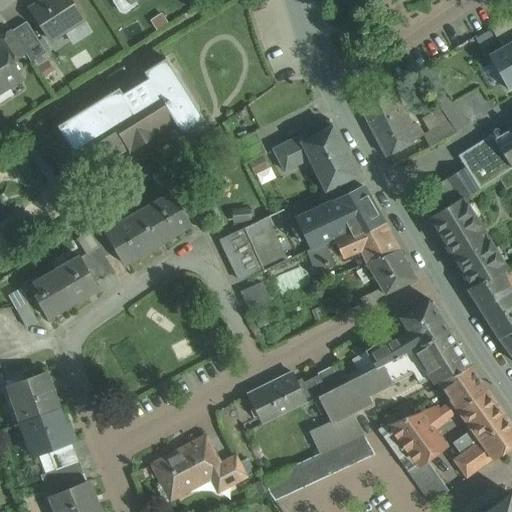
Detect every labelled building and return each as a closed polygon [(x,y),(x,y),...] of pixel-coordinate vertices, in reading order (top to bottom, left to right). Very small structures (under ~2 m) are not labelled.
[(69,0),(44,0),(30,9),(50,41),(82,20),(69,0)] [(46,52),(26,22),(11,31),(25,53),(31,62),(46,52)] [(11,31),(0,38),(0,48),(9,63),(25,53),(11,31)] [(511,36),(482,53),(503,91),(511,85),(511,36)] [(0,89),(18,78),(9,63),(0,48),(0,89)] [(166,59),(145,72),(154,87),(49,148),(62,172),(92,154),(95,160),(125,143),(128,149),(174,121),(182,133),(203,120),(166,59)] [(372,129),(405,112),(391,85),(358,102),(372,129)] [(476,88),(439,109),(448,121),(456,133),(493,112),(476,88)] [(405,112),(372,129),(386,157),(406,146),(417,139),(409,124),(411,123),(405,112)] [(448,121),(422,135),(430,147),(456,133),(448,121)] [(332,126),(306,139),(303,134),(273,149),(284,171),(309,159),(325,191),(357,176),(332,126)] [(511,128),(494,139),(494,140),(511,168),(511,128)] [(255,131),(235,142),(245,163),(266,153),(255,131)] [(491,135),(457,156),(465,167),(478,189),(497,177),(511,168),(494,140),(494,139),(491,135)] [(169,161),(156,170),(168,189),(180,182),(169,161)] [(465,167),(427,191),(440,211),(462,197),(463,199),(478,189),(465,167)] [(511,168),(497,177),(505,191),(511,186),(511,168)] [(363,187),(297,219),(311,251),(326,244),(333,240),(349,233),(353,239),(385,224),(363,187)] [(170,194),(144,209),(140,212),(140,211),(139,212),(157,244),(158,244),(158,243),(188,226),(190,226),(171,193),(170,194)] [(450,253),(484,233),(463,199),(462,197),(440,211),(429,218),(450,253)] [(251,208),(232,209),(233,223),(252,223),(251,208)] [(283,210),(244,231),(263,272),(292,259),(297,242),(283,210)] [(139,212),(106,232),(105,232),(115,251),(123,264),(124,264),(124,263),(157,244),(139,212)] [(101,224),(90,231),(99,246),(105,256),(115,251),(105,232),(101,224)] [(385,224),(353,239),(349,233),(333,240),(342,258),(361,251),(393,238),(385,224)] [(99,246),(90,231),(77,238),(86,253),(99,246)] [(244,231),(221,241),(240,282),(263,272),(244,231)] [(484,233),(450,253),(471,287),(500,272),(501,273),(506,270),(484,233)] [(393,238),(361,251),(367,262),(400,249),(393,238)] [(333,261),(326,244),(311,251),(307,253),(313,270),(333,261)] [(105,256),(99,246),(86,253),(101,278),(114,271),(105,256)] [(400,249),(367,262),(385,295),(417,280),(400,249)] [(101,278),(86,253),(79,256),(78,256),(78,257),(54,271),(72,304),(97,289),(97,290),(98,289),(94,282),(101,278)] [(72,304),(54,271),(29,286),(48,319),(49,318),(72,304)] [(511,291),(501,273),(500,272),(471,287),(467,289),(498,339),(511,331),(511,291)] [(262,283),(240,292),(249,310),(270,301),(262,283)] [(431,299),(401,317),(410,331),(392,342),(388,336),(367,349),(378,367),(411,350),(449,332),(431,299)] [(511,331),(498,339),(511,357),(511,331)] [(470,365),(449,332),(411,350),(430,379),(433,384),(436,382),(470,365)] [(327,392),(318,397),(330,422),(309,431),(319,454),(363,434),(350,411),(371,401),(368,394),(414,371),(420,384),(430,379),(411,350),(378,367),(348,381),(338,387),(327,392)] [(340,362),(329,368),(338,387),(348,381),(340,362)] [(470,365),(436,382),(450,401),(439,409),(447,419),(458,411),(487,390),(470,365)] [(329,368),(318,373),(319,376),(320,376),(327,392),(338,387),(329,368)] [(46,371),(9,385),(21,422),(59,408),(46,371)] [(293,374),(249,395),(259,419),(275,411),(278,416),(318,397),(327,392),(320,376),(319,376),(299,385),(294,371),(292,372),(293,374)] [(511,425),(487,390),(458,411),(469,426),(492,459),(492,460),(511,445),(511,425)] [(437,406),(388,424),(419,468),(427,462),(448,447),(436,431),(449,420),(447,419),(439,409),(437,406)] [(59,408),(21,422),(27,439),(27,440),(27,439),(33,456),(75,441),(68,423),(64,424),(59,408)] [(419,468),(388,424),(378,428),(409,474),(419,468)] [(492,459),(469,426),(465,429),(467,433),(452,443),(460,454),(452,459),(465,478),(492,459)] [(319,454),(263,479),(269,493),(274,500),(374,454),(363,434),(319,454)] [(190,446),(152,466),(169,497),(184,489),(186,492),(224,471),(220,464),(204,435),(189,444),(190,446)] [(73,447),(50,455),(55,469),(78,461),(73,447)] [(235,456),(220,464),(224,471),(226,470),(234,483),(246,477),(235,456)] [(55,469),(40,475),(45,489),(84,474),(78,461),(55,469)] [(419,468),(409,474),(429,503),(447,491),(427,462),(419,468)] [(87,482),(50,496),(56,511),(94,511),(98,511),(87,482)] [(511,511),(511,496),(510,494),(484,511),(511,511)]
